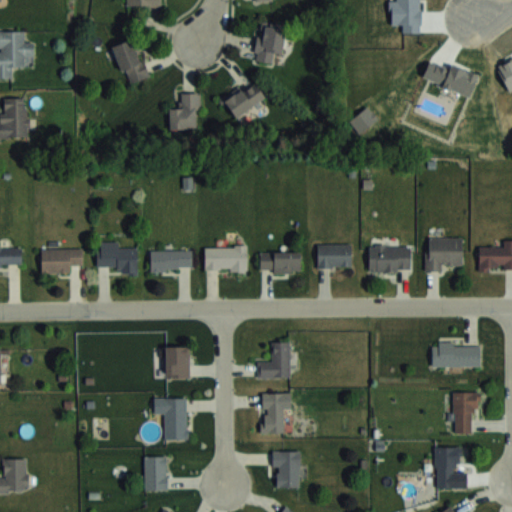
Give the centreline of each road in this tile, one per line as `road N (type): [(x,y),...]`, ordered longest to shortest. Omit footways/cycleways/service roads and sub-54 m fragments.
road 1 (residential): [(511,305),(0,309)]
road 2 (residential): [(227,484),(224,308)]
